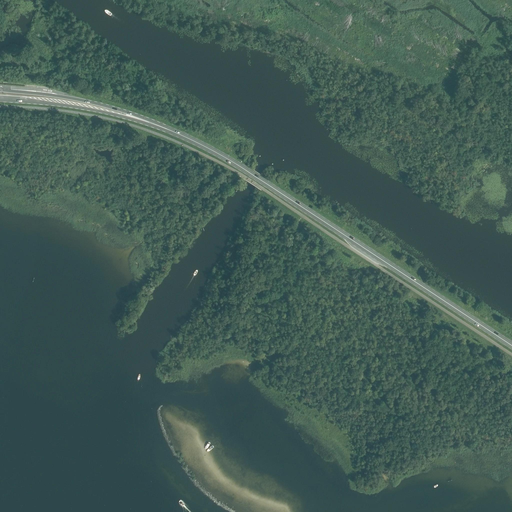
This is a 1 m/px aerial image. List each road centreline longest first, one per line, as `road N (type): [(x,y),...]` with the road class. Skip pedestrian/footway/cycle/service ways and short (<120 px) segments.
road 1 (primary): [(511,345),(232,161),(156,124)]
road 2 (primary): [(156,124),(120,109),(0,88)]
road 3 (primary): [(0,99),(156,124)]
